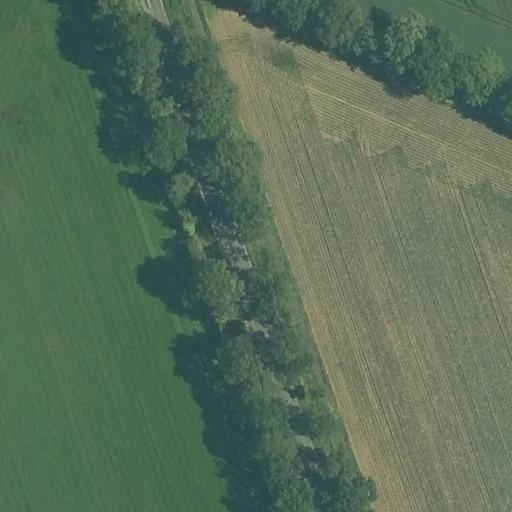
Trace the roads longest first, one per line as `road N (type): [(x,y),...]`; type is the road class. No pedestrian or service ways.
road 1 (tertiary): [(160,45),(327,511)]
road 2 (track): [(303,0),(511,90)]
